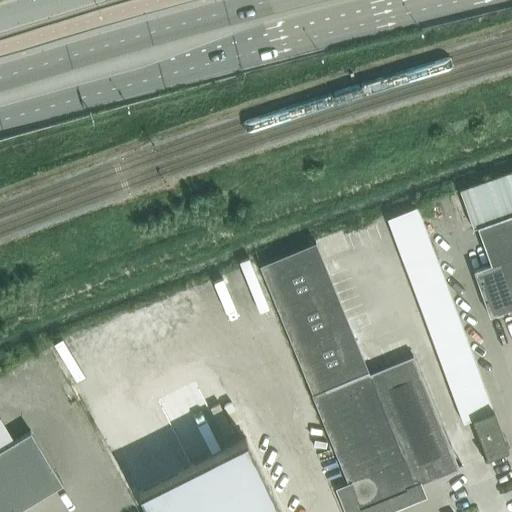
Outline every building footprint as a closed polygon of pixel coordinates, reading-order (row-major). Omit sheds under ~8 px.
[(511,170),(459,190),(472,229),(477,227),(490,264),(473,270),(489,315),(511,307),(511,170)] [(429,237),(417,206),(387,218),(398,249),(429,237)] [(398,249),(412,285),(442,274),(429,237),(398,249)] [(458,468),(412,356),(369,374),(315,242),(259,265),(312,395),(311,395),(348,485),(343,487),(353,511),(365,511),(415,491),(413,486),(458,468)] [(412,285),(429,331),(459,320),(442,274),(412,285)] [(429,331),(437,355),(468,343),(459,320),(429,331)] [(437,355),(446,378),(476,367),(468,343),(437,355)] [(446,378),(462,422),(472,418),(492,411),(476,367),(446,378)] [(507,450),(492,411),(472,418),(486,457),(507,450)] [(0,448),(0,511),(14,511),(62,483),(30,431),(12,441),(0,448)] [(190,465),(138,491),(148,511),(282,511),(245,437),(227,446),(226,447),(190,465)]
